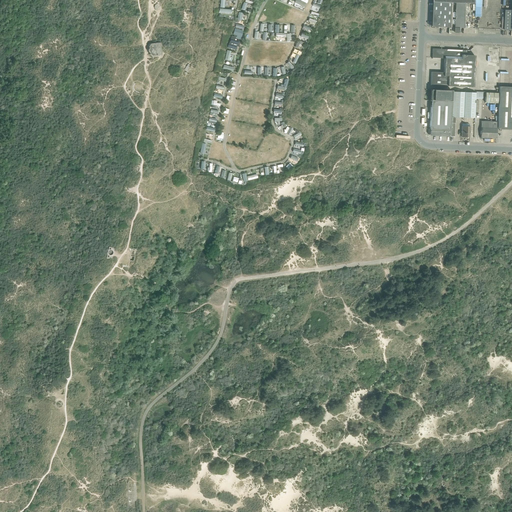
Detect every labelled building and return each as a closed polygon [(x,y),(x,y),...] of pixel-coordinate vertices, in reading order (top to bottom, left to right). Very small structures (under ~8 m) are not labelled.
[(434,1),(434,5),(433,26),(452,27),(453,2),(434,1)] [(162,8),(162,7),(162,6),(161,5),(161,4),(160,4),(159,3),(158,3),(157,2),(156,3),(155,3),(154,4),(153,5),(153,6),(153,8),(153,9),(154,10),(155,11),(156,11),(157,11),(158,11),(159,11),(160,10),(161,10),(161,9),(161,8),(162,8)] [(456,27),(455,32),(460,33),(461,28),(465,28),(467,3),(457,2),(456,27)] [(181,9),(178,20),(190,23),(193,11),(181,9)] [(275,37),(286,37),(286,33),(279,33),(279,24),(275,24),(275,37)] [(231,36),(228,47),(235,50),(236,46),(237,46),(238,47),(239,42),(234,40),(235,37),(231,36)] [(298,39),(295,46),(300,48),(303,42),(298,39)] [(162,55),(161,42),(151,43),(150,44),(149,44),(148,47),(149,48),(148,48),(148,49),(147,49),(147,50),(147,51),(148,51),(148,52),(149,52),(150,53),(149,54),(150,55),(150,56),(151,56),(152,56),(152,57),(162,55)] [(466,50),(453,49),(453,50),(441,49),(432,48),(432,58),(444,58),(444,72),(431,72),(430,85),(473,87),(474,55),(466,55),(466,50)] [(182,71),(191,77),(195,70),(187,64),(186,66),(182,63),(180,67),(183,69),(182,71)] [(140,101),(151,90),(142,81),(135,80),(131,84),(131,92),(140,101)] [(511,86),(499,86),(498,108),(497,129),(511,129),(511,86)] [(430,100),(431,100),(451,101),(451,90),(430,89),(430,90),(431,90),(431,95),(430,99),(430,100)] [(474,118),(475,92),(452,91),(451,123),(454,123),(454,117),(474,118)] [(485,92),(485,103),(497,103),(497,93),(485,92)] [(428,129),(428,134),(430,134),(433,135),(435,135),(437,135),(439,136),(441,136),(444,136),(446,136),(448,136),(448,135),(449,135),(449,136),(450,136),(453,136),(453,135),(454,129),(454,123),(451,123),(450,123),(450,108),(451,101),(431,100),(431,101),(430,108),(429,129),(428,129)] [(481,127),(480,137),(496,138),(496,128),(497,122),(481,121),(481,127)] [(462,123),(461,137),(469,137),(470,126),(470,125),(469,125),(469,124),(468,124),(462,123)] [(200,128),(198,137),(205,139),(206,135),(206,133),(207,130),(200,128)] [(136,175),(139,167),(136,165),(129,186),(128,186),(127,190),(131,191),(131,188),(132,189),(134,182),(139,183),(141,177),(136,175)] [(198,214),(191,212),(187,226),(200,229),(204,216),(207,217),(207,215),(198,212),(198,214)] [(95,249),(95,250),(95,251),(96,251),(97,251),(99,251),(102,254),(106,259),(112,260),(112,259),(113,259),(112,264),(116,265),(125,267),(128,268),(130,261),(133,261),(134,262),(135,257),(136,257),(133,256),(131,256),(132,250),(137,251),(137,249),(133,248),(130,249),(116,246),(116,248),(109,247),(108,249),(108,250),(107,253),(107,254),(107,255),(107,257),(106,256),(100,250),(97,249),(96,249),(95,249)] [(153,297),(148,295),(143,312),(148,313),(153,297)] [(211,315),(213,306),(205,304),(203,313),(211,315)] [(139,327),(134,326),(129,342),(134,344),(139,327)] [(94,366),(93,368),(90,365),(88,364),(87,365),(86,365),(85,366),(84,368),(84,369),(89,375),(90,375),(95,371),(96,373),(99,373),(102,371),(103,367),(101,364),(97,364),(94,366)] [(63,376),(63,379),(58,378),(57,378),(56,380),(55,380),(55,381),(56,381),(55,383),(56,385),(64,386),(65,386),(67,380),(68,380),(71,379),(72,375),(70,372),(67,371),(64,373),(63,376)] [(43,383),(42,387),(43,388),(46,389),(46,387),(63,391),(63,389),(47,385),(47,383),(44,383),(43,383)] [(52,399),(56,400),(56,402),(55,405),(57,408),(60,409),(63,407),(64,404),(62,401),(61,400),(62,395),(61,393),(53,391),(52,392),(52,394),(51,394),(50,395),(51,396),(51,397),(52,399)] [(72,423),(77,422),(77,424),(79,428),(82,429),(85,428),(86,424),(85,421),(82,420),(81,420),(79,415),(77,414),(70,416),(69,418),(70,420),(69,420),(69,421),(70,421),(71,423),(72,423)] [(128,482),(114,481),(113,504),(128,504),(134,511),(135,511),(128,504),(129,482),(135,475),(134,474),(128,482)] [(43,507),(55,511),(56,511),(65,491),(51,486),(43,507)]
